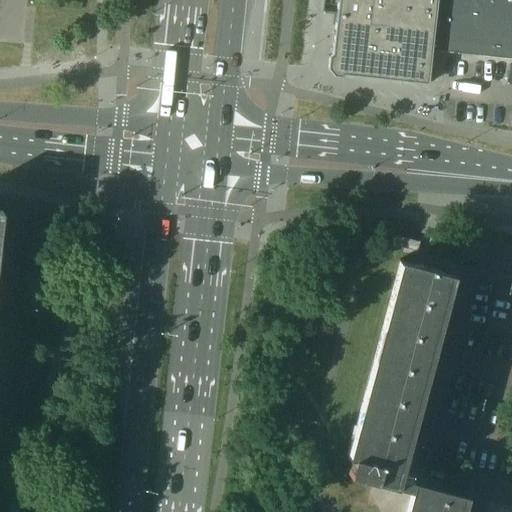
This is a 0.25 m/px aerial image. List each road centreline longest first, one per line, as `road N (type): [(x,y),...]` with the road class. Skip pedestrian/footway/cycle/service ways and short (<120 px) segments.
road 1 (primary): [(163,163),(125,511)]
road 2 (primary): [(181,511),(219,169)]
road 3 (residential): [(486,482),(432,469),(425,453),(470,281),(485,269),(511,272)]
road 4 (tertiary): [(511,176),(430,151),(223,130)]
road 5 (tertiary): [(219,169),(511,186)]
road 6 (unclassified): [(169,123),(0,109)]
road 7 (unclassified): [(0,142),(163,163)]
road 8 (primary): [(223,130),(235,0)]
road 9 (primary): [(182,0),(169,123)]
